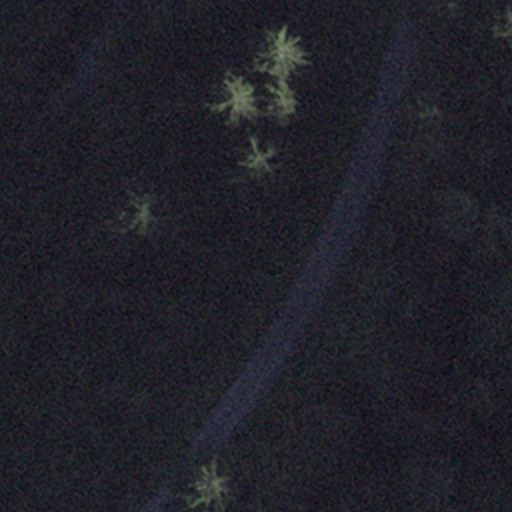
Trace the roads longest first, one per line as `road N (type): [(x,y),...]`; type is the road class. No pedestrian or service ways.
road 1 (track): [(156,511),(342,231),(419,0)]
road 2 (track): [(127,0),(0,202)]
